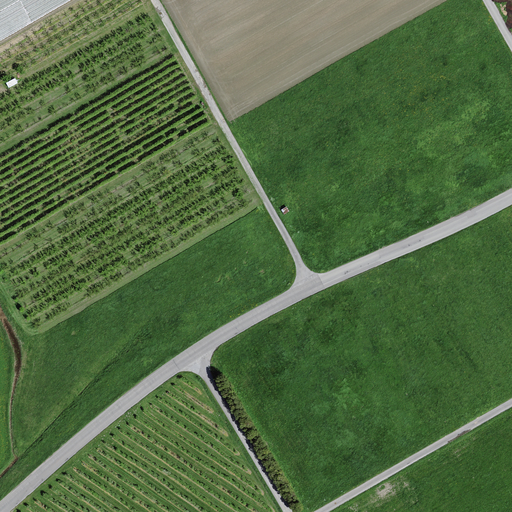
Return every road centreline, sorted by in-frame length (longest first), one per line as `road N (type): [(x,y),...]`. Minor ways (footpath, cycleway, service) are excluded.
road 1 (unclassified): [(193,353),(286,299),(511,196)]
road 2 (track): [(155,0),(311,288)]
road 3 (unclassified): [(0,511),(193,353)]
road 4 (unclassified): [(321,511),(511,402)]
road 5 (unclassified): [(287,511),(193,353)]
